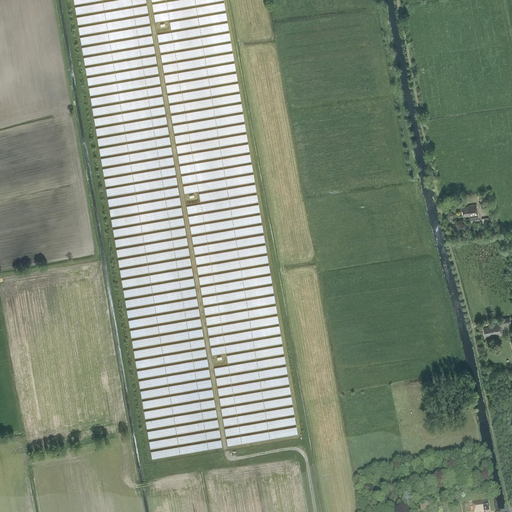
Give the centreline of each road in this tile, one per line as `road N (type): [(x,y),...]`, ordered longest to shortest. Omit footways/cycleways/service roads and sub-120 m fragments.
road 1 (track): [(397,0),(510,509)]
road 2 (track): [(53,0),(97,258),(0,274)]
